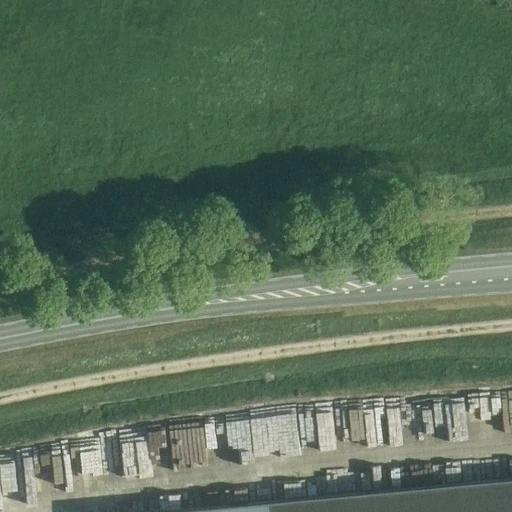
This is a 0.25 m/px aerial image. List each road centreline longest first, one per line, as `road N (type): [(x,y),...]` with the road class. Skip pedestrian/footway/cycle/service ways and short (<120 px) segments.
road 1 (track): [(511,327),(216,361),(0,399)]
road 2 (track): [(511,211),(249,239),(0,279)]
road 3 (primary): [(511,261),(364,274),(117,316)]
road 4 (primary): [(117,316),(511,286)]
